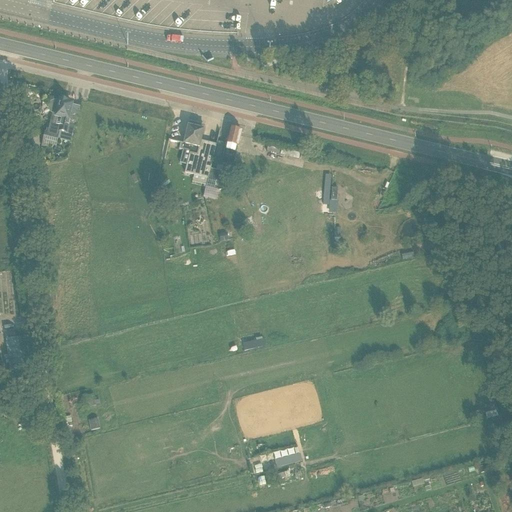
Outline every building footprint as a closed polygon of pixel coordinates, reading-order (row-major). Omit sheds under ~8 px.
[(43,142),(42,147),(47,148),(48,145),(55,147),(56,145),(58,137),(71,140),(72,138),(75,127),(68,125),(70,116),(71,110),(72,105),(67,105),(67,103),(66,103),(65,102),(62,101),(61,102),(59,101),(57,101),(54,101),(52,102),(49,103),(48,106),(48,109),(48,112),(55,118),(52,117),(48,134),(45,133),(43,142)] [(180,144),(179,150),(182,151),(183,151),(180,164),(186,165),(186,166),(184,174),(208,179),(211,170),(216,145),(201,142),(204,129),(205,126),(189,122),(188,125),(184,144),(181,144),(180,144)] [(236,157),(242,132),(229,129),(221,164),(233,167),(236,157)] [(281,149),(280,155),(298,160),(300,154),(281,149)] [(42,157),(31,158),(32,168),(43,167),(42,157)] [(208,179),(205,188),(217,191),(224,190),(227,178),(221,177),(223,173),(211,170),(208,179)] [(163,191),(157,196),(167,208),(173,203),(170,198),(173,196),(170,192),(166,195),(163,191)] [(5,340),(12,391),(30,389),(23,338),(5,340)] [(262,339),(243,344),(244,352),(264,347),(262,339)] [(93,395),(84,397),(87,408),(95,406),(93,395)] [(484,421),(482,412),(471,415),(473,423),(484,421)] [(272,455),(252,458),(253,464),(273,460),(272,455)] [(286,458),(275,461),(277,467),(287,464),(300,461),(299,455),(286,458)] [(284,474),(272,477),(274,482),(286,479),(284,474)]
